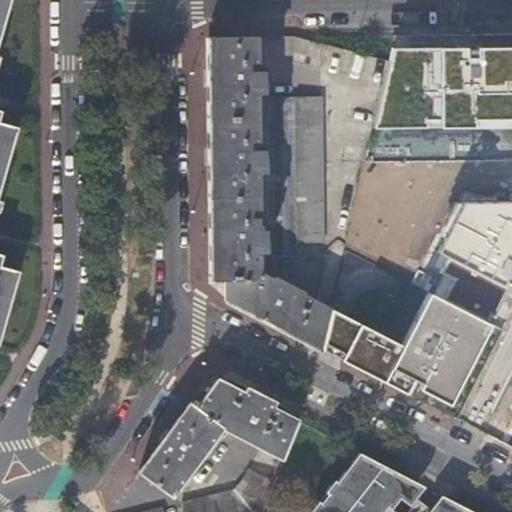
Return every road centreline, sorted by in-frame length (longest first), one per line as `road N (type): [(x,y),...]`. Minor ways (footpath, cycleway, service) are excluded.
road 1 (residential): [(69,7),(72,304),(64,339),(12,431),(17,459)]
road 2 (residential): [(163,7),(511,2)]
road 3 (residential): [(181,321),(163,7)]
road 4 (residential): [(459,455),(181,321)]
road 5 (residential): [(72,498),(101,484),(138,439),(181,321)]
